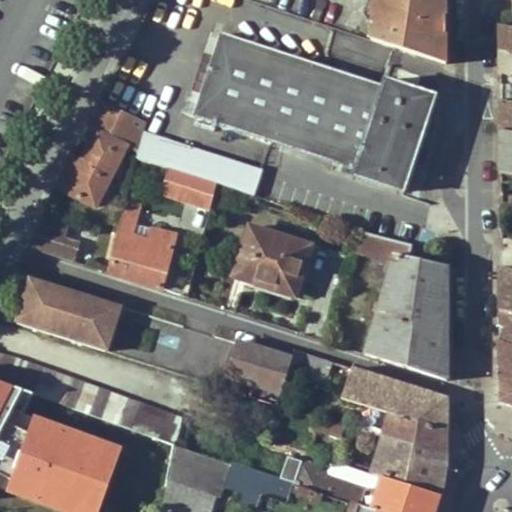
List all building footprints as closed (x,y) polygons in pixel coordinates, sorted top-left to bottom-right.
[(375,0),(371,13),(375,14),(372,23),(376,25),(371,40),(433,60),(438,44),(441,32),(447,35),(447,0),(375,0)] [(511,28),(502,26),(502,40),(502,50),(511,52),(511,28)] [(441,32),(438,44),(433,60),(447,65),(447,35),(441,32)] [(184,70),(209,78),(221,41),(196,33),(184,70)] [(355,177),(404,193),(421,141),(435,97),(387,81),(385,80),(383,87),(223,36),(221,41),(209,78),(196,116),(196,117),(273,142),(357,170),(355,177)] [(502,73),(511,75),(511,52),(502,50),(502,63),(502,73)] [(79,146),(74,156),(58,187),(96,206),(128,146),(140,154),(145,132),(148,123),(102,100),(89,127),(98,130),(87,151),(79,146)] [(511,103),(501,101),(501,116),(501,131),(511,132),(511,103)] [(501,154),(501,172),(511,174),(511,132),(501,131),(501,154)] [(138,159),(153,163),(161,138),(145,132),(140,154),(138,159)] [(263,171),(161,138),(153,163),(176,171),(192,176),(193,176),(218,184),(256,196),(263,171)] [(185,200),(193,176),(192,176),(176,171),(169,195),(185,200)] [(193,176),(185,200),(211,208),(218,184),(193,176)] [(224,216),(227,203),(217,201),(214,212),(224,216)] [(143,207),(127,202),(107,276),(162,291),(176,235),(153,229),(149,242),(134,238),(143,207)] [(28,245),(31,249),(73,262),(79,245),(64,239),(69,223),(44,214),(28,245)] [(255,282),(257,276),(297,289),(311,247),(251,228),(236,276),(255,282)] [(448,266),(410,258),(412,249),(413,246),(363,234),(356,253),(395,262),(365,355),(448,382),(448,355),(448,288),(448,266)] [(511,271),(500,269),(500,291),(500,311),(511,313),(511,271)] [(295,295),(297,289),(257,276),(255,282),(295,295)] [(20,322),(106,349),(120,305),(34,278),(20,322)] [(500,318),(500,326),(511,329),(511,313),(500,311),(500,318)] [(500,333),(500,342),(511,346),(511,329),(500,326),(500,333)] [(500,356),(500,369),(511,373),(511,346),(500,342),(500,356)] [(261,374),(285,382),(296,351),(271,343),(261,374)] [(328,379),(347,384),(352,369),(296,351),(285,382),(294,386),(313,392),(328,379)] [(0,355),(0,382),(155,439),(174,446),(181,420),(14,359),(0,355)] [(447,400),(352,369),(347,384),(342,400),(392,415),(446,434),(447,400)] [(511,407),(511,373),(500,369),(500,386),(499,403),(511,407)] [(287,409),(294,386),(285,382),(277,406),(287,409)] [(446,444),(446,434),(392,415),(384,440),(446,460),(446,444)] [(318,420),(316,433),(341,437),(343,424),(318,420)] [(174,446),(155,439),(147,482),(167,489),(168,482),(174,446)] [(445,464),(446,460),(384,440),(374,471),(373,474),(390,479),(440,495),(444,476),(444,469),(445,464)] [(376,511),(314,493),(174,446),(168,482),(183,487),(204,494),(220,500),(225,488),(248,497),(245,508),(256,511),(376,511)] [(434,511),(435,511),(440,495),(390,479),(384,497),(326,482),(324,487),(317,485),(314,493),(376,511),(434,511)] [(167,489),(165,497),(178,502),(183,487),(168,482),(167,489)] [(178,502),(197,508),(204,494),(183,487),(178,502)]
